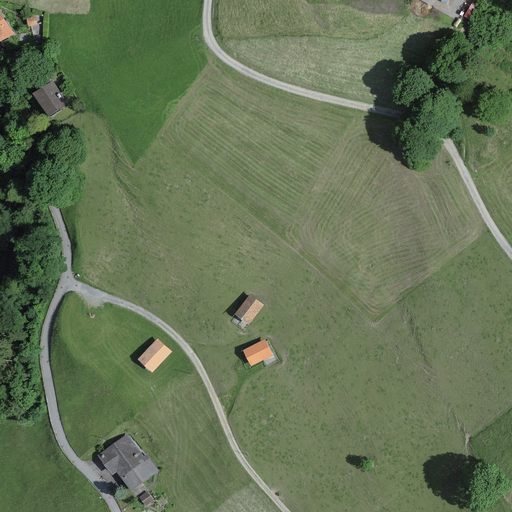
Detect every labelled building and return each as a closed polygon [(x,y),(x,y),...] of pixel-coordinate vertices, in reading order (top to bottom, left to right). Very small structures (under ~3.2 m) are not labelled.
[(0,47),(23,32),(3,2),(0,4),(0,47)] [(42,22),(40,15),(32,17),(34,24),(42,22)] [(74,102),(58,79),(41,91),(57,114),(74,102)] [(268,305),(254,295),(240,314),(254,325),(268,305)] [(175,352),(161,340),(140,365),(150,373),(153,369),(158,373),(175,352)] [(276,357),(268,340),(247,350),(256,367),(276,357)] [(146,454),(130,434),(103,454),(120,475),(123,472),(139,492),(165,473),(149,452),(146,454)] [(156,501),(150,493),(143,497),(149,506),(156,501)]
